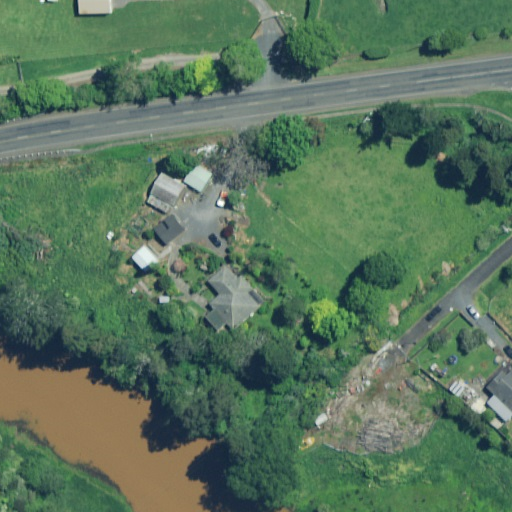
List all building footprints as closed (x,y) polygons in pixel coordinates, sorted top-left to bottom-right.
[(0,0),(0,29),(31,38),(37,40),(48,0),(0,0)] [(63,0),(54,34),(129,55),(144,0),(63,0)] [(219,0),(163,0),(161,9),(214,23),(219,0)] [(211,31),(182,21),(174,45),(204,55),(211,31)] [(302,30),(289,27),(283,53),(296,56),(302,30)] [(212,175),(195,165),(185,181),(201,192),(212,175)] [(185,186),(158,171),(153,180),(157,182),(147,201),(170,214),(185,186)] [(175,214),(156,229),(169,245),(188,230),(175,214)] [(261,307),(226,266),(210,280),(222,295),(211,304),(216,310),(207,318),(219,332),(229,323),(235,330),(261,307)] [(511,373),(509,376),(504,371),(488,386),(497,395),(490,403),(508,421),(511,417),(511,373)]
